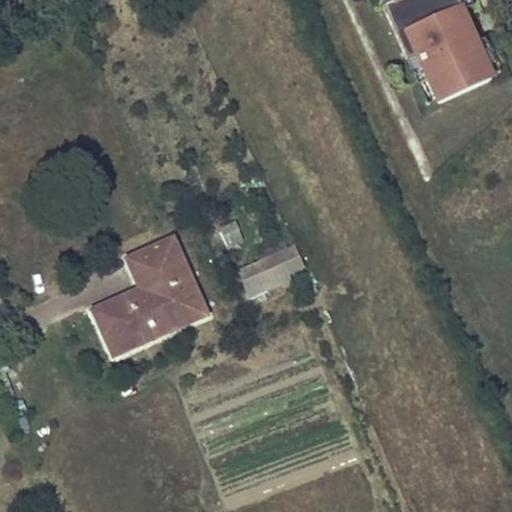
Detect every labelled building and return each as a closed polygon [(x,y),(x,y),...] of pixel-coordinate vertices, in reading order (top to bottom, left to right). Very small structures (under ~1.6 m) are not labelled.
[(474,48),(452,0),(385,0),(389,7),(380,11),(404,65),(413,61),(435,109),(488,84),(472,49),(474,48)] [(231,249),(245,242),(236,222),(221,229),(231,249)] [(135,303),(131,296),(95,312),(113,354),(203,314),(171,242),(129,260),(142,291),(145,298),(135,303)] [(294,245),(292,246),(301,268),(303,267),(294,245)] [(301,268),(292,246),(240,270),(249,292),(301,268)] [(142,291),(131,296),(135,303),(145,298),(142,291)]
